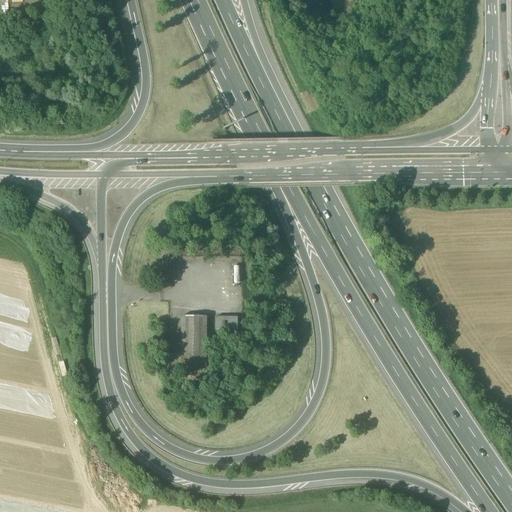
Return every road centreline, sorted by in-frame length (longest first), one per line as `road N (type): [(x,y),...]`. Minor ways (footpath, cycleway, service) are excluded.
road 1 (motorway): [(241,103),(320,305),(324,375),(292,432),(270,449),(221,461),(170,448),(148,432),(123,391),(114,268),(125,217),(160,185),(222,174)]
road 2 (motorway): [(101,267),(111,397),(142,449),(167,467),(225,484),(382,474),(429,487),(467,511)]
road 3 (motorway): [(241,103),(396,373),(490,511)]
road 4 (motorway): [(511,500),(406,345),(288,127)]
road 5 (primary): [(237,175),(503,172)]
road 6 (motorway): [(132,0),(146,75),(128,127),(102,144),(17,155)]
road 7 (primary): [(340,152),(137,155)]
road 8 (motorway): [(491,95),(445,134),(340,152)]
road 9 (primary): [(493,150),(340,152)]
road 10 (motorway): [(288,127),(225,0)]
road 11 (motorway): [(0,183),(74,215),(101,267)]
road 12 (motorway): [(288,127),(243,0)]
road 13 (primary): [(137,155),(17,155)]
